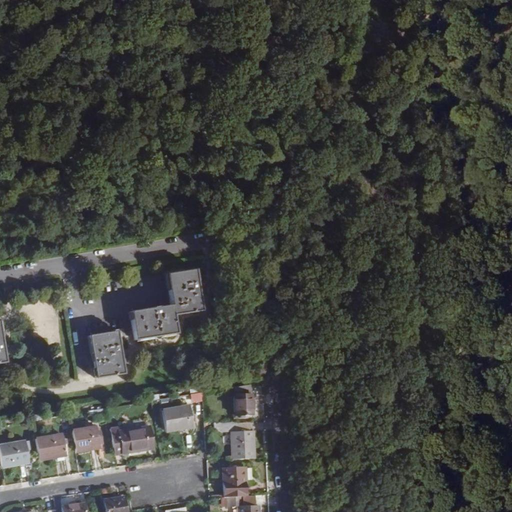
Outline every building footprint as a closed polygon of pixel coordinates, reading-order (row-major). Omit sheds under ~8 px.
[(201,312),(194,271),(165,276),(170,307),(172,316),(201,312)] [(172,316),(170,307),(129,314),(133,341),(175,334),(172,316)] [(123,374),(116,332),(87,336),(94,378),(123,374)] [(233,396),(251,395),(250,385),(233,388),(233,396)] [(188,394),(189,403),(201,401),(200,392),(188,394)] [(251,395),(233,396),(235,416),(252,415),(251,395)] [(192,428),(189,407),(162,411),(166,433),(192,428)] [(237,423),(214,424),(214,430),(222,433),(231,433),(237,433),(237,432),(237,423)] [(250,423),(237,423),(237,432),(250,431),(250,423)] [(95,428),(72,431),(76,453),(99,449),(99,446),(102,445),(100,432),(96,432),(95,428)] [(153,450),(149,428),(119,433),(118,428),(110,429),(115,456),(153,450)] [(237,433),(231,433),(232,460),(254,459),(253,432),(237,433)] [(62,435),(35,440),(39,461),(65,456),(62,435)] [(25,442),(0,446),(0,458),(1,468),(29,463),(27,452),(29,451),(28,442),(25,442)] [(222,470),(223,497),(246,496),(245,469),(222,470)] [(246,496),(242,497),(243,507),(255,507),(255,496),(246,496)] [(242,497),(227,497),(227,508),(243,507),(242,497)] [(104,501),(105,511),(125,511),(123,499),(104,501)]
